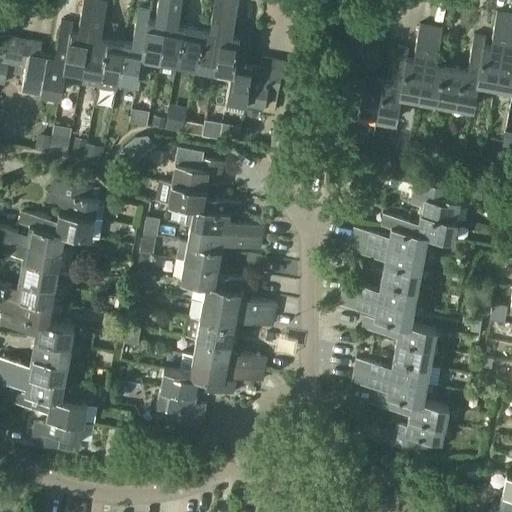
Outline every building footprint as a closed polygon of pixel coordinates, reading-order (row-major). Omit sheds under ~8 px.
[(79,33),(71,31),(64,67),(62,79),(80,82),(82,70),(95,0),(83,0),(79,23),(81,23),(79,33)] [(98,85),(107,38),(98,36),(100,27),(102,27),(107,1),(99,0),(95,0),(82,70),(80,82),(98,85)] [(159,57),(169,0),(157,0),(156,10),(158,11),(156,20),(148,19),(141,54),(159,57)] [(175,73),(177,61),(184,25),(175,24),(177,14),(179,15),(181,0),(169,0),(159,57),(157,69),(175,73)] [(202,29),(195,64),(214,67),(225,0),(214,0),(210,20),(213,21),(211,30),(202,29)] [(232,71),(238,35),(230,34),(231,24),(233,24),(237,0),(225,0),(214,67),(232,71)] [(118,77),(137,80),(141,54),(148,19),(150,9),(138,7),(133,33),(135,33),(134,43),(125,41),(118,77)] [(477,80),(478,80),(495,83),(509,12),(497,10),(492,36),(494,37),(492,46),(484,45),(477,80)] [(511,86),(511,49),(511,50),(511,46),(511,13),(509,12),(495,83),(511,86)] [(56,55),(49,54),(48,54),(41,89),(59,93),(62,79),(64,67),(71,31),(72,22),(61,20),(56,45),(58,46),(56,55)] [(415,59),(407,57),(406,57),(400,92),(401,93),(418,96),(431,25),(420,23),(415,49),(417,49),(415,59)] [(184,25),(177,61),(195,64),(202,29),(184,25)] [(436,99),(443,64),(434,62),(436,53),(438,53),(443,27),(431,25),(418,96),(436,99)] [(240,26),(238,35),(232,71),(227,97),(245,100),(252,64),(243,63),(245,53),(247,54),(252,28),(240,26)] [(484,45),(486,35),(474,33),(469,59),(471,59),(470,69),(461,67),(454,103),(473,106),(478,80),(477,80),(484,45)] [(24,74),(22,86),(41,89),(48,54),(40,52),(42,43),(42,42),(0,34),(0,36),(0,81),(4,83),(8,62),(15,64),(14,72),(24,74)] [(116,89),(118,77),(125,41),(107,38),(98,85),(116,89)] [(392,71),(394,72),(392,81),(384,80),(377,115),(396,119),(401,93),(400,92),(406,57),(407,57),(409,47),(397,45),(392,71)] [(274,111),(283,59),(262,55),(260,66),(252,64),(245,100),(264,103),(263,109),(274,111)] [(356,63),(351,89),(362,91),(358,111),(377,115),(384,80),(375,78),(377,67),(356,63)] [(454,103),(461,67),(443,64),(436,99),(454,103)] [(186,119),(184,130),(201,133),(203,122),(186,119)] [(224,119),(221,132),(239,136),(242,123),(224,119)] [(283,148),(287,130),(274,128),(271,146),(283,148)] [(357,133),(354,149),(366,151),(369,135),(357,133)] [(136,136),(130,141),(141,155),(155,143),(151,138),(148,135),(139,136),(136,136)] [(51,137),(48,152),(51,153),(66,156),(69,141),(51,137)] [(171,181),(207,188),(208,179),(219,181),(223,160),(197,155),(195,166),(175,162),(171,181)] [(82,167),(80,175),(94,179),(96,170),(82,167)] [(105,203),(101,198),(97,197),(99,186),(92,185),(53,178),(49,199),(59,201),(58,209),(102,218),(105,203)] [(159,179),(155,197),(168,199),(182,202),(229,211),(239,213),(241,201),(215,196),(215,198),(205,197),(207,188),(171,181),(159,179)] [(421,212),(456,219),(462,189),(416,180),(412,201),(422,203),(421,212)] [(228,220),(229,211),(182,202),(178,220),(191,222),(262,235),(264,224),(238,219),(237,221),(228,220)] [(19,221),(29,223),(64,229),(99,236),(102,218),(58,209),(56,218),(47,216),(47,214),(21,210),(19,221)] [(427,232),(427,233),(453,238),(456,219),(421,212),(419,221),(410,219),(410,217),(384,212),(382,224),(392,226),(392,225),(427,232)] [(187,240),(223,247),(224,238),(234,240),(234,242),(259,247),(262,235),(191,222),(187,240)] [(0,236),(61,247),(64,229),(29,223),(27,231),(18,230),(18,228),(0,224),(0,236)] [(392,225),(392,226),(390,234),(380,232),(381,230),(355,225),(353,237),(424,250),(427,233),(427,232),(392,225)] [(61,247),(0,236),(0,248),(14,251),(14,248),(24,250),(22,259),(58,266),(61,247)] [(385,262),(420,268),(424,250),(353,237),(351,248),(376,253),(377,251),(386,253),(385,262)] [(179,239),(176,257),(184,258),(219,265),(223,247),(187,240),(179,239)] [(242,288),(252,290),(254,278),(228,273),(227,275),(218,274),(219,265),(184,258),(181,277),(206,281),(242,288)] [(58,266),(22,259),(19,277),(54,284),(58,266)] [(381,280),(417,286),(420,268),(385,262),(381,280)] [(0,292),(51,302),(54,284),(19,277),(17,286),(8,284),(8,282),(0,280),(0,292)] [(342,291),(413,304),(417,286),(381,280),(380,288),(370,286),(370,284),(345,279),(342,291)] [(203,299),(274,313),(276,301),(250,296),(250,298),(240,297),(242,288),(206,281),(203,299)] [(410,322),(410,321),(413,304),(342,291),(340,302),(366,307),(367,305),(376,307),(375,315),(375,316),(410,322)] [(51,302),(0,292),(0,304),(4,305),(4,303),(14,305),(12,313),(48,320),(51,302)] [(192,297),(189,315),(200,317),(235,324),(237,315),(246,317),(246,319),(272,324),(274,313),(203,299),(192,297)] [(147,309),(132,306),(128,323),(145,326),(147,309)] [(35,336),(70,342),(73,324),(48,320),(12,313),(3,311),(1,323),(26,328),(27,326),(36,327),(35,336)] [(397,339),(432,345),(436,326),(410,321),(410,322),(375,316),(375,315),(365,313),(363,325),(388,330),(389,328),(399,330),(397,339)] [(184,333),(196,335),(232,342),(235,324),(200,317),(189,315),(188,315),(184,333)] [(473,316),(470,329),(480,331),(482,317),(473,316)] [(193,354),(264,367),(266,355),(240,351),(240,353),(230,351),(232,342),(196,335),(193,354)] [(70,342),(35,336),(31,354),(67,361),(70,342)] [(432,345),(397,339),(393,357),(429,363),(432,345)] [(264,367),(193,354),(184,352),(180,370),(225,378),(227,370),(236,371),(236,374),(262,378),(264,367)] [(0,366),(63,379),(67,361),(31,354),(30,363),(20,361),(21,359),(0,354),(0,366)] [(355,368),(425,381),(429,363),(393,357),(392,365),(382,363),(383,361),(357,356),(355,368)] [(26,381),(25,390),(60,397),(63,379),(0,366),(0,378),(16,382),(17,380),(26,381)] [(233,392),(235,380),(225,378),(180,370),(164,367),(160,385),(196,392),(198,383),(207,385),(207,387),(233,392)] [(388,384),(387,392),(387,393),(422,399),(422,398),(425,381),(355,368),(352,379),(378,384),(379,382),(388,384)] [(96,385),(95,392),(105,393),(106,386),(96,385)] [(196,392),(160,385),(157,404),(164,405),(162,416),(201,423),(205,402),(194,400),(196,392)] [(39,405),(39,403),(49,404),(47,413),(83,419),(86,401),(60,397),(25,390),(15,388),(13,400),(39,405)] [(401,407),(401,405),(411,407),(409,416),(444,422),(448,403),(422,398),(422,399),(387,393),(387,392),(377,390),(375,402),(401,407)] [(74,448),(76,438),(79,438),(83,419),(47,413),(46,422),(35,420),(31,441),(57,445),(74,448)] [(419,446),(427,448),(429,439),(441,441),(444,422),(409,416),(407,424),(397,422),(393,443),(419,448),(419,446)] [(503,489),(511,490),(511,471),(507,470),(503,489)] [(500,508),(507,510),(506,511),(511,511),(511,490),(503,489),(500,508)]
